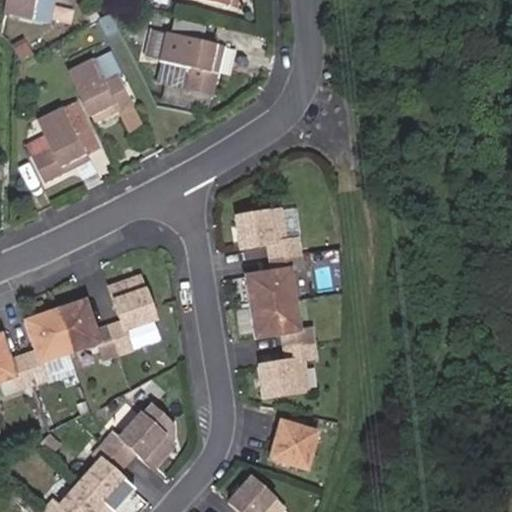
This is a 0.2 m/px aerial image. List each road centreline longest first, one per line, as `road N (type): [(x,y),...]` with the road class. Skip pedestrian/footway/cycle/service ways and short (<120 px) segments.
road 1 (residential): [(188,185),(228,420),(215,474),(183,511)]
road 2 (residential): [(0,284),(188,185)]
road 3 (residential): [(188,185),(292,118)]
road 4 (residential): [(302,0),(307,61),(292,118)]
